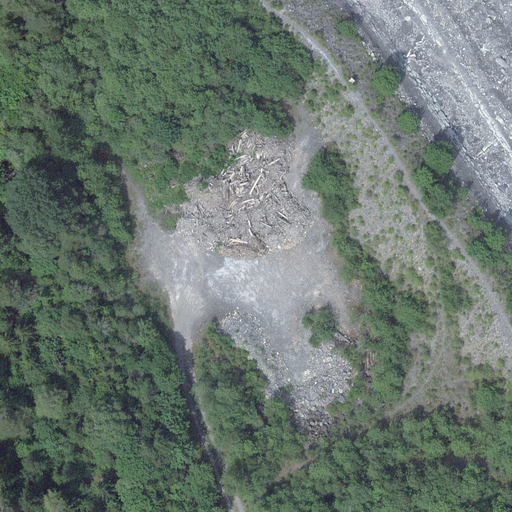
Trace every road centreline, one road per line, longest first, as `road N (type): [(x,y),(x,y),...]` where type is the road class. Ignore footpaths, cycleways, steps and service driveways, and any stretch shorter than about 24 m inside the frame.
road 1 (track): [(312,137),(290,176),(196,285),(180,326),(192,395),(237,511)]
road 2 (track): [(180,326),(156,229),(118,167)]
